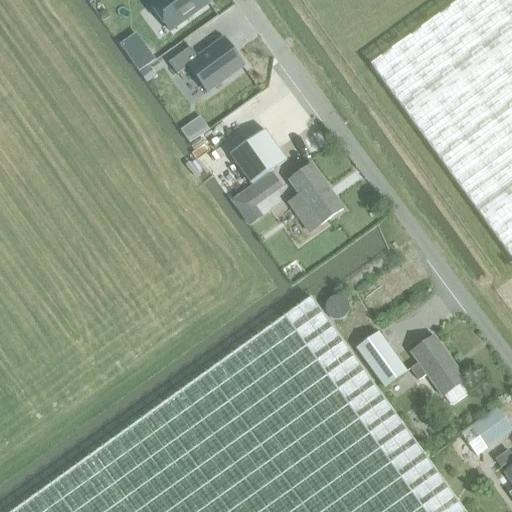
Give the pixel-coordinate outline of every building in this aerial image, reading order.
[(152,0),(155,2),(150,6),(170,33),(208,5),(204,0),(152,0)] [(511,0),(466,0),(371,70),(511,262),(511,0)] [(104,22),(110,18),(105,11),(99,16),(104,22)] [(244,68),(224,40),(198,60),(190,50),(169,65),(177,77),(188,69),(207,95),(244,68)] [(146,85),(156,78),(149,68),(139,75),(146,85)] [(265,132),(230,158),(251,188),(286,162),(265,132)] [(321,226),(343,211),(313,168),(291,183),(302,198),(291,206),(305,225),(315,218),(321,226)] [(271,176),(233,203),(250,227),(261,219),(254,209),(281,190),(271,176)] [(461,511),(315,298),(14,511),(461,511)] [(359,349),(386,389),(408,374),(381,334),(359,349)] [(444,399),(445,398),(450,406),(454,406),(469,395),(470,392),(464,384),(465,383),(434,340),(414,354),(421,365),(412,371),(420,381),(428,376),(444,399)] [(511,432),(497,411),(472,428),(488,451),(511,434),(511,432)] [(502,469),(511,461),(511,456),(510,453),(497,462),(502,469)]
